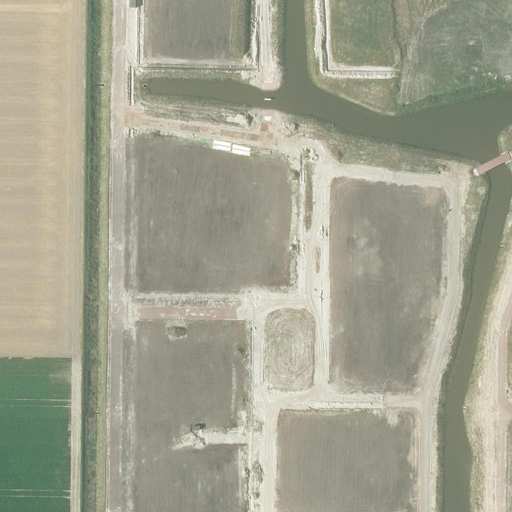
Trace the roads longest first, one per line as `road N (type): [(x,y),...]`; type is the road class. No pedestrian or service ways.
road 1 (residential): [(319,170),(453,183),(452,293),(424,402)]
road 2 (residential): [(496,63),(477,74),(333,73),(323,61),(320,0)]
road 3 (residential): [(319,170),(311,148),(117,118)]
road 4 (residential): [(114,511),(116,312)]
road 5 (residential): [(116,312),(117,118)]
road 6 (residential): [(116,312),(236,314),(257,307)]
road 7 (residential): [(306,302),(319,170)]
